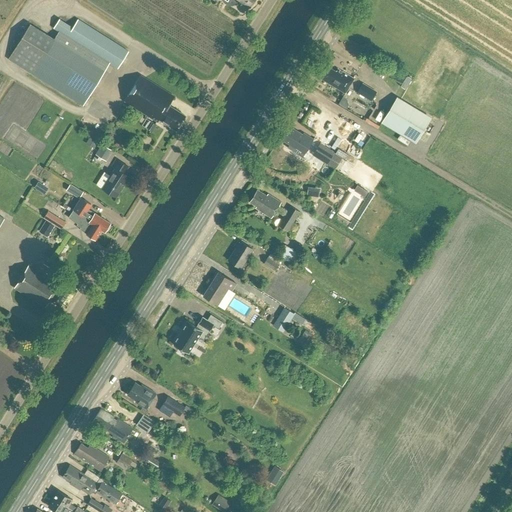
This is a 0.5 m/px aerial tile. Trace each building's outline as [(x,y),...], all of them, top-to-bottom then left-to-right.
[(72,27),(59,19),(53,28),(58,32),(54,39),(30,24),(8,59),(83,106),(110,62),(118,68),(128,51),(77,19),(72,27)] [(337,71),(326,65),(319,78),(345,93),(354,78),(338,69),(337,71)] [(391,77),(402,83),(405,77),(395,71),(391,77)] [(176,130),(185,116),(168,105),(174,96),(140,75),(124,101),(157,122),(159,119),(176,130)] [(402,83),(400,86),(405,90),(412,79),(406,76),(405,78),(402,83)] [(371,100),(376,92),(362,83),(357,92),(371,100)] [(393,102),(381,123),(416,144),(428,123),(393,102)] [(301,152),(309,139),(304,135),(290,126),(281,140),(296,149),(296,148),(301,152)] [(91,137),(86,144),(93,148),(98,141),(91,137)] [(319,143),(313,154),(327,162),(336,167),(342,157),(319,143)] [(106,161),(113,150),(102,144),(94,157),(100,161),(102,158),(106,161)] [(275,144),(270,150),(279,156),(284,150),(275,144)] [(420,145),(414,155),(418,157),(424,148),(420,145)] [(345,159),(348,154),(338,148),(335,153),(345,159)] [(116,197),(129,177),(124,173),(128,166),(116,159),(112,166),(115,168),(110,176),(102,188),(116,197)] [(102,188),(110,176),(104,172),(96,184),(102,188)] [(78,187),(85,192),(93,178),(87,174),(78,187)] [(38,181),(34,187),(38,190),(42,184),(38,181)] [(79,198),(83,191),(70,183),(66,190),(79,198)] [(64,201),(68,194),(55,187),(51,194),(64,201)] [(267,195),(257,189),(249,202),(259,208),(257,210),(271,219),(281,202),(268,193),(267,195)] [(101,229),(104,231),(105,231),(107,230),(110,226),(109,224),(110,223),(95,213),(94,213),(88,209),(91,204),(81,198),(73,210),(83,216),(84,214),(91,219),(89,222),(101,229)] [(237,203),(233,209),(255,223),(259,217),(237,203)] [(23,205),(21,213),(26,215),(29,207),(23,205)] [(293,234),(298,225),(293,221),(299,212),(289,206),(278,225),(293,234)] [(95,239),(101,229),(89,222),(91,219),(84,214),(83,216),(73,210),(68,217),(77,223),(77,225),(80,227),(79,229),(86,233),(95,239)] [(61,229),(66,223),(48,211),(43,218),(61,229)] [(241,269),(254,249),(238,239),(233,246),(235,248),(227,260),(241,269)] [(263,263),(275,271),(278,265),(267,258),(263,263)] [(53,279),(29,264),(14,288),(45,307),(50,299),(60,306),(71,287),(61,281),(54,277),(53,279)] [(232,290),(236,283),(218,272),(203,296),(217,305),(228,288),(232,290)] [(233,327),(244,315),(226,299),(215,311),(233,327)] [(284,308),(272,326),(283,333),(295,315),(284,308)] [(222,322),(212,315),(210,314),(208,317),(207,320),(202,317),(196,326),(195,325),(187,320),(187,321),(186,323),(179,334),(173,343),(173,342),(172,343),(188,353),(189,353),(188,352),(194,344),(202,330),(203,331),(203,330),(202,329),(204,326),(210,330),(214,324),(218,327),(222,322)] [(144,388),(135,382),(127,395),(136,401),(135,402),(146,409),(155,393),(145,386),(144,388)] [(180,415),(185,406),(167,396),(162,405),(180,415)] [(114,438),(123,444),(133,429),(119,419),(117,422),(114,420),(116,418),(101,409),(91,423),(100,429),(101,427),(115,436),(114,438)] [(88,448),(81,443),(73,454),(101,472),(110,457),(90,444),(88,448)] [(128,468),(133,459),(121,453),(116,461),(128,468)] [(156,470),(161,462),(148,455),(144,462),(156,470)] [(103,481),(100,485),(69,465),(62,477),(75,485),(74,487),(80,491),(81,489),(89,494),(91,491),(95,494),(96,492),(116,504),(122,493),(103,481)] [(274,466),(270,473),(279,479),(284,472),(274,466)] [(53,498),(75,511),(84,511),(86,511),(78,507),(77,508),(70,504),(73,500),(58,491),(53,498)] [(218,494),(212,502),(224,510),(229,502),(218,494)] [(159,505),(165,509),(171,500),(165,496),(159,505)] [(100,511),(104,506),(91,497),(88,503),(100,511)] [(75,511),(53,498),(48,506),(58,511),(75,511)]
